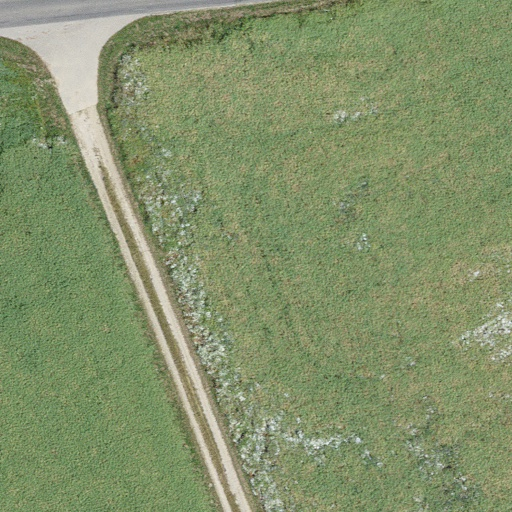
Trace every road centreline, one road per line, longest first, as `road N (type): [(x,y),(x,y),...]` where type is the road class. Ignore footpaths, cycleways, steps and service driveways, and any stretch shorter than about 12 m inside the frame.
road 1 (track): [(45,11),(236,511)]
road 2 (unclassified): [(0,16),(149,0)]
